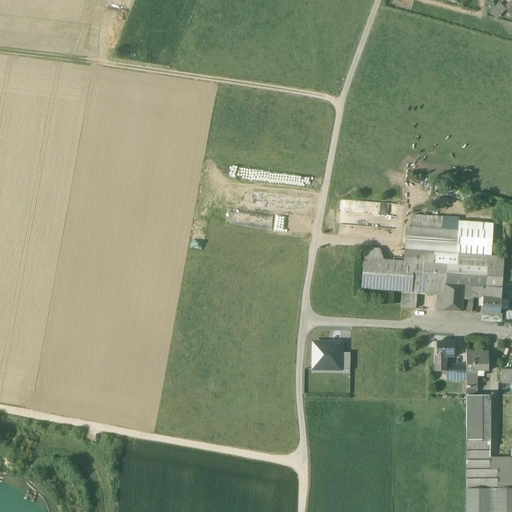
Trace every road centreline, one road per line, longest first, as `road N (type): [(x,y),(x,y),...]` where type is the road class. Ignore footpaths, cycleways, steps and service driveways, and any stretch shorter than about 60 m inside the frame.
road 1 (track): [(343,99),(298,389),(310,468)]
road 2 (track): [(0,55),(343,99)]
road 3 (track): [(0,413),(310,468)]
road 4 (residential): [(511,334),(305,322)]
